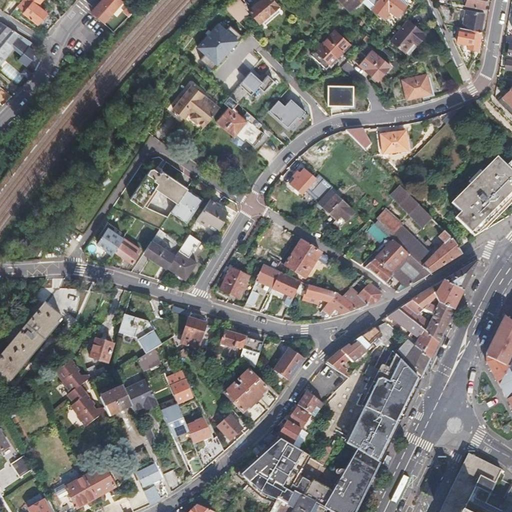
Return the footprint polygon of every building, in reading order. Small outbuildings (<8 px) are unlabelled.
[(41,0),(21,0),(16,7),(23,13),(22,13),(36,25),(39,22),(48,30),(53,24),(43,15),(46,12),(37,5),(41,0)] [(101,0),(91,12),(104,24),(110,18),(113,15),(116,11),(114,9),(122,1),(121,0),(101,0)] [(243,10),(234,0),(233,0),(225,7),(238,21),(244,15),(240,12),(243,10)] [(273,0),(258,0),(249,9),(259,20),(278,4),(273,0)] [(338,0),(347,10),(358,0),(360,0),(370,7),(375,0),(338,0)] [(375,0),(370,7),(382,16),(388,8),(396,14),(406,0),(375,0)] [(466,0),(465,6),(483,10),(485,0),(466,0)] [(480,31),(483,13),(465,10),(461,28),(480,31)] [(408,16),(391,37),(406,49),(415,38),(418,40),(426,31),(408,16)] [(227,29),(217,20),(194,45),(205,55),(201,59),(212,68),(242,35),(230,24),(227,29)] [(0,40),(11,29),(3,23),(1,22),(0,21),(0,40)] [(461,28),(460,27),(457,42),(468,44),(467,48),(476,50),(480,31),(461,28)] [(22,42),(26,39),(19,34),(11,29),(0,40),(0,60),(12,46),(21,53),(17,57),(25,64),(30,59),(33,51),(22,42)] [(334,32),(315,52),(330,65),(348,45),(334,32)] [(370,50),(357,65),(376,81),(389,67),(370,50)] [(234,67),(220,87),(228,93),(243,74),(234,67)] [(431,71),(407,78),(412,98),(437,91),(431,71)] [(259,81),(249,72),(239,84),(250,94),(257,86),(262,90),(271,80),(265,74),(259,81)] [(219,107),(192,84),(173,108),(185,117),(200,130),(219,107)] [(352,87),(328,88),(328,107),(353,106),(352,87)] [(511,92),(509,89),(497,101),(505,108),(507,107),(511,111),(511,92)] [(230,95),(229,95),(223,102),(228,106),(246,120),(251,115),(230,95)] [(299,115),(303,111),(289,101),(283,104),(278,101),(269,111),(285,124),(295,112),(299,115)] [(246,120),(228,106),(216,121),(234,135),(246,120)] [(181,122),(185,117),(173,108),(169,113),(181,122)] [(363,130),(347,132),(362,148),(370,145),(363,130)] [(405,131),(380,135),(384,154),(408,150),(405,131)] [(498,161),(494,165),(452,206),(454,208),(448,214),(471,236),(478,228),(482,231),(511,201),(511,164),(507,169),(498,161)] [(158,182),(180,198),(185,190),(187,187),(160,169),(159,172),(150,167),(129,196),(142,206),(158,182)] [(295,181),(290,187),(302,196),(315,181),(306,174),(302,178),(298,175),(293,179),(295,181)] [(158,189),(177,203),(180,198),(158,182),(142,206),(145,207),(158,189)] [(342,196),(333,187),(319,203),(339,222),(343,218),(348,223),(356,215),(339,199),(342,196)] [(427,213),(401,187),(394,194),(411,212),(409,214),(422,227),(427,223),(432,218),(427,213)] [(177,203),(172,210),(186,220),(200,200),(185,190),(180,198),(177,203)] [(210,198),(196,219),(207,226),(209,222),(218,228),(228,213),(222,208),(220,205),(210,198)] [(142,206),(134,217),(136,218),(160,228),(167,217),(145,207),(142,206)] [(380,221),(376,225),(389,237),(393,240),(418,263),(428,253),(401,226),(403,225),(386,210),(377,218),(380,221)] [(389,237),(376,225),(375,224),(369,230),(384,243),(389,237)] [(114,251),(124,237),(109,227),(98,243),(113,253),(114,251)] [(160,243),(166,233),(158,229),(153,239),(160,243)] [(422,266),(430,274),(461,255),(458,249),(453,239),(445,231),(440,237),(445,242),(422,266)] [(179,250),(174,257),(168,267),(187,280),(198,262),(190,257),(201,241),(187,232),(179,246),(180,248),(179,250)] [(141,250),(124,237),(114,251),(132,263),(141,250)] [(312,247),(313,246),(301,240),(285,266),(305,278),(317,259),(321,253),(322,253),(312,247)] [(394,275),(408,287),(430,274),(422,266),(419,263),(418,263),(393,240),(386,248),(376,258),(375,258),(365,268),(371,271),(385,284),(394,275)] [(151,241),(145,252),(168,267),(174,257),(151,241)] [(321,253),(317,259),(329,266),(333,260),(321,253)] [(271,256),(268,261),(274,266),(278,260),(271,256)] [(477,261),(445,280),(464,291),(478,262),(477,261)] [(280,272),(264,264),(246,303),(254,307),(261,293),(257,291),(261,282),(272,287),(280,272)] [(231,268),(221,290),(239,298),(249,277),(231,268)] [(300,281),(280,272),(272,287),(288,295),(293,297),(300,281)] [(362,307),(376,302),(382,292),(370,282),(369,283),(362,276),(357,281),(366,288),(358,295),(351,288),(342,297),(357,309),(362,307)] [(445,280),(435,293),(434,294),(436,297),(440,303),(455,310),(464,291),(445,280)] [(351,312),(357,309),(342,297),(336,292),(310,285),(307,295),(330,302),(329,304),(328,303),(323,309),(319,310),(322,320),(330,318),(351,312)] [(436,297),(434,294),(435,293),(432,288),(419,295),(397,310),(434,339),(439,342),(455,310),(440,303),(438,307),(430,303),(436,297)] [(44,303),(0,354),(0,382),(3,385),(7,382),(9,383),(14,378),(12,376),(42,340),(44,341),(62,319),(44,303)] [(416,336),(411,343),(412,343),(431,358),(439,342),(434,339),(397,310),(389,316),(416,336)] [(135,318),(123,314),(116,337),(121,340),(124,335),(139,340),(147,353),(154,348),(154,349),(173,338),(175,337),(170,320),(158,319),(147,324),(134,320),(135,318)] [(511,322),(504,316),(486,354),(486,362),(499,385),(503,377),(509,367),(505,365),(511,352),(511,322)] [(189,319),(181,342),(198,348),(206,324),(189,319)] [(379,339),(383,342),(388,347),(391,344),(388,340),(396,331),(385,323),(375,328),(382,336),(379,339)] [(373,329),(355,341),(357,343),(365,350),(380,335),(374,329),(373,329)] [(255,370),(263,343),(246,337),(247,335),(233,330),(232,333),(225,331),(221,344),(235,349),(235,347),(244,349),(239,362),(240,363),(251,366),(255,370)] [(412,343),(411,343),(404,337),(395,349),(422,377),(431,358),(412,343)] [(176,346),(173,338),(154,349),(157,357),(176,346)] [(90,345),(88,350),(91,352),(88,358),(104,365),(112,346),(96,339),(93,346),(90,345)] [(348,345),(340,351),(348,359),(352,363),(366,351),(365,350),(357,343),(354,345),(352,343),(348,345)] [(157,357),(154,349),(154,348),(147,353),(137,359),(143,371),(160,363),(157,357)] [(288,383),(305,360),(289,348),(272,371),(288,383)] [(340,351),(325,363),(335,371),(338,368),(348,359),(340,351)] [(395,355),(349,446),(358,451),(379,463),(397,426),(420,381),(411,371),(409,369),(395,355)] [(76,372),(71,360),(50,376),(53,382),(52,383),(57,394),(54,396),(60,406),(56,408),(61,419),(60,419),(66,431),(88,419),(105,410),(104,408),(85,413),(83,409),(89,406),(79,384),(91,379),(90,376),(75,377),(73,373),(76,372)] [(90,376),(91,379),(94,386),(108,377),(104,370),(98,373),(95,367),(88,371),(90,376)] [(339,370),(338,368),(335,371),(346,379),(349,376),(345,373),(346,372),(342,368),(339,370)] [(261,399),(270,409),(276,400),(249,371),(224,394),(244,415),(240,419),(250,429),(266,413),(257,402),(261,399)] [(511,371),(507,379),(503,377),(499,385),(500,388),(507,399),(508,399),(511,396),(511,371)] [(153,405),(157,403),(154,395),(151,389),(147,379),(134,385),(124,390),(126,395),(131,406),(133,411),(144,406),(145,409),(153,405)] [(184,381),(169,387),(176,404),(191,398),(184,381)] [(154,389),(162,409),(176,404),(169,387),(162,389),(161,386),(154,389)] [(105,410),(108,416),(131,406),(126,395),(124,390),(122,387),(100,397),(104,408),(105,410)] [(306,391),(297,405),(314,417),(322,405),(306,391)] [(286,417),(284,420),(300,430),(309,417),(296,408),(289,418),(286,417)] [(244,434),(250,429),(240,419),(236,423),(229,416),(217,427),(229,441),(240,430),(244,434)] [(202,420),(185,426),(192,443),(209,437),(202,420)] [(286,423),(279,436),(292,444),(300,431),(286,423)] [(143,434),(149,446),(155,443),(149,429),(146,430),(143,432),(143,434)] [(0,431),(0,451),(9,446),(0,431)] [(223,453),(224,452),(217,438),(196,454),(198,457),(203,469),(223,453)] [(239,477),(280,440),(277,438),(235,476),(262,507),(271,511),(272,508),(264,504),(239,477)] [(300,452),(280,440),(239,477),(264,504),(272,508),(277,499),(284,485),(300,452)] [(321,465),(300,452),(284,485),(294,491),(302,495),(327,510),(330,511),(355,511),(365,491),(370,481),(379,463),(358,451),(344,478),(321,465)] [(511,511),(511,492),(508,490),(504,499),(507,500),(502,510),(486,502),(503,469),(468,453),(439,511),(511,511)] [(22,456),(11,462),(18,475),(29,469),(22,456)] [(159,468),(164,479),(179,472),(172,456),(170,457),(156,463),(159,468)] [(193,477),(203,469),(198,457),(187,461),(193,477)] [(143,488),(159,479),(153,465),(136,473),(143,488)] [(105,466),(85,477),(96,498),(116,487),(105,466)] [(96,498),(85,477),(66,486),(69,493),(76,508),(96,498)] [(66,486),(65,483),(54,488),(59,497),(69,493),(66,486)] [(149,505),(166,496),(161,484),(143,492),(149,505)] [(134,511),(149,506),(149,505),(143,492),(127,499),(132,511),(134,511)] [(27,501),(31,508),(43,501),(40,494),(27,501)] [(325,511),(327,510),(302,495),(292,511),(325,511)] [(47,498),(43,501),(49,511),(54,511),(55,511),(47,498)] [(49,511),(43,501),(31,508),(32,511),(49,511)] [(122,511),(118,503),(102,511),(122,511)]
